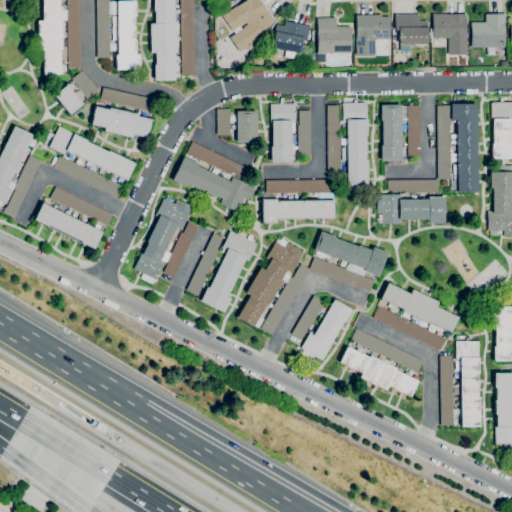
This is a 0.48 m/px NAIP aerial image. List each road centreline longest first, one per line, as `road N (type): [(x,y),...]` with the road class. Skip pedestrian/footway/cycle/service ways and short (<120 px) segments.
road 1 (residential): [(511,489),(0,239)]
road 2 (residential): [(96,289),(170,132),(212,94),(259,84),(511,83)]
road 3 (motorway): [(347,511),(0,308)]
road 4 (motorway): [(299,511),(0,329)]
